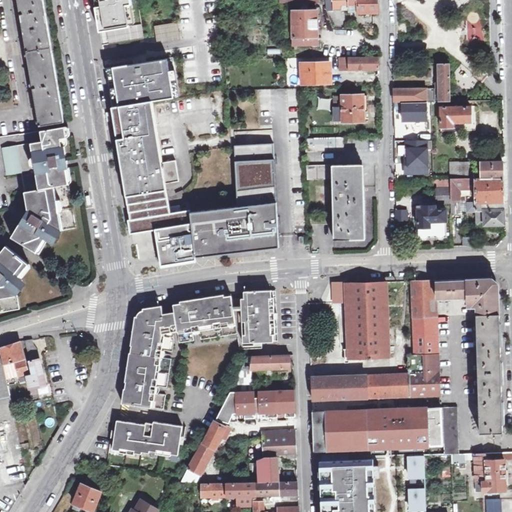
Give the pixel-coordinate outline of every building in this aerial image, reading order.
[(18,0),(39,125),(64,121),(43,0),(18,0)] [(131,25),(126,0),(95,0),(98,12),(101,30),(131,25)] [(333,0),(334,10),(342,10),(342,5),(351,5),(351,7),(353,7),(353,10),(357,10),(357,13),(379,12),(378,0),(333,0)] [(319,45),(317,10),(309,10),(310,6),(302,6),(302,8),(299,8),(299,10),(293,10),(295,45),(319,45)] [(177,22),(155,26),(157,43),(180,40),(177,22)] [(141,25),(115,29),(117,42),(143,38),(141,25)] [(363,57),(349,57),(349,69),(380,68),(380,62),(380,56),(363,57)] [(127,196),(168,190),(167,183),(179,181),(176,160),(163,162),(153,100),(179,96),(173,57),(106,68),(127,196)] [(349,69),(349,57),(341,57),(341,70),(349,69)] [(330,82),(330,64),(312,64),(312,62),(301,62),(302,83),(330,82)] [(394,102),(451,101),(450,63),(438,63),(439,83),(437,83),(437,89),(394,89),(394,102)] [(343,96),(344,121),(344,122),(364,121),(364,112),(368,111),(368,96),(364,96),(364,95),(343,96)] [(344,121),(343,96),(334,96),(335,121),(344,121)] [(320,98),(320,110),(330,109),(330,98),(320,98)] [(471,122),(470,106),(440,107),(441,127),(453,126),(453,123),(471,122)] [(42,136),(43,141),(3,148),(8,176),(22,174),(28,210),(17,212),(20,225),(13,237),(36,251),(44,238),(49,241),(55,232),(77,228),(66,169),(69,168),(68,162),(66,162),(65,155),(67,154),(65,146),(62,147),(61,138),(67,137),(66,131),(66,127),(41,131),(42,136)] [(307,139),(308,152),(345,150),(345,143),(348,142),(348,137),(307,139)] [(427,141),(409,141),(409,156),(405,156),(406,173),(427,173),(427,141)] [(215,255),(280,247),(274,143),(235,145),(238,206),(191,212),(196,257),(215,255)] [(475,178),(474,162),(466,162),(467,172),(461,172),(461,178),(475,178)] [(475,178),(483,178),(483,162),(474,162),(475,178)] [(483,178),(503,177),(503,162),(483,162),(483,178)] [(308,167),(309,180),(334,179),(336,237),(363,236),(362,165),(308,167)] [(212,177),(212,187),(232,186),(231,176),(212,177)] [(450,199),(460,199),(460,189),(476,189),(476,202),(504,201),(503,177),(483,178),(475,178),(461,178),(450,178),(450,180),(450,188),(450,199)] [(437,181),(437,189),(450,188),(450,180),(437,181)] [(450,188),(437,189),(437,203),(451,203),(450,199),(450,188)] [(168,190),(127,196),(131,219),(128,219),(131,234),(156,229),(158,244),(161,261),(196,257),(191,212),(190,209),(181,211),(180,205),(174,206),(175,212),(171,213),(168,190)] [(504,224),(504,201),(476,202),(467,202),(467,199),(460,199),(450,199),(451,203),(451,213),(463,213),(463,205),(467,205),(467,211),(476,211),(477,224),(484,224),(485,225),(504,224)] [(446,236),(446,208),(435,208),(435,205),(418,205),(418,236),(446,236)] [(396,210),(396,220),(407,220),(407,210),(396,210)] [(0,312),(20,308),(17,287),(22,279),(19,276),(28,264),(6,247),(0,255),(0,312)] [(409,375),(410,396),(440,395),(437,302),(437,295),(467,293),(466,298),(470,298),(470,307),(476,307),(476,310),(480,433),(503,432),(503,409),(501,372),(500,332),(499,297),(496,297),(495,283),(490,283),(490,278),(470,279),(436,280),(427,281),(412,281),(414,356),(409,356),(409,375)] [(387,282),(346,283),(347,302),(349,358),(369,358),(369,359),(372,359),(372,358),(389,357),(387,282)] [(347,302),(346,283),(332,284),(333,302),(347,302)] [(177,325),(178,332),(186,331),(186,333),(194,332),(194,334),(201,333),(200,331),(230,327),(230,324),(237,323),(240,346),(249,346),(249,343),(278,342),(276,290),(244,294),(244,298),(233,298),(233,295),(212,298),(174,303),(177,325)] [(167,304),(162,305),(165,323),(166,326),(177,325),(174,303),(167,304)] [(161,324),(165,323),(163,313),(162,305),(143,308),(140,310),(139,313),(139,317),(136,317),(132,344),(134,345),(133,353),(130,353),(126,381),(128,382),(127,389),(125,388),(123,403),(128,404),(152,408),(153,401),(154,401),(155,401),(156,394),(158,395),(160,387),(158,387),(158,380),(156,379),(159,365),(161,365),(162,358),(164,359),(165,351),(163,351),(165,344),(162,343),(163,334),(161,324)] [(163,334),(178,332),(177,325),(166,326),(165,323),(161,324),(163,334)] [(34,339),(25,340),(32,375),(27,376),(31,397),(38,396),(37,387),(46,385),(39,350),(35,345),(34,339)] [(2,360),(0,360),(0,469),(4,486),(28,481),(26,467),(30,466),(31,451),(23,452),(6,377),(27,372),(20,342),(0,348),(0,349),(1,354),(2,360)] [(257,369),(294,368),(293,356),(248,357),(230,389),(258,389),(257,369)] [(350,376),(350,398),(410,396),(409,375),(389,376),(389,374),(350,376)] [(338,399),(337,376),(312,377),(313,400),(338,399)] [(350,376),(337,376),(338,399),(350,398),(350,376)] [(63,388),(53,389),(54,400),(64,399),(63,388)] [(229,423),(232,413),(237,413),(296,411),(295,404),(295,390),(231,390),(231,396),(228,396),(218,417),(229,423)] [(452,455),(459,454),(459,434),(458,407),(443,408),(444,455),(452,455)] [(313,412),(315,450),(425,447),(442,446),(440,408),(313,412)] [(115,434),(114,438),(113,449),(120,450),(119,452),(133,454),(134,452),(141,453),(142,451),(149,452),(149,450),(156,451),(156,453),(170,455),(170,453),(178,454),(180,443),(180,439),(182,425),(154,421),(153,424),(146,423),(146,425),(125,422),(117,420),(115,434)] [(205,442),(203,441),(193,462),(189,468),(201,475),(211,457),(226,427),(215,422),(205,442)] [(265,443),(266,454),(288,454),(288,458),(297,458),(296,431),(266,433),(266,438),(251,439),(251,444),(265,443)] [(459,454),(452,455),(452,463),(469,463),(469,461),(476,461),(476,492),(507,492),(506,460),(511,460),(511,452),(502,453),(502,459),(487,459),(487,453),(459,454)] [(349,453),(321,453),(321,461),(320,461),(322,510),(322,511),(426,511),(425,454),(373,456),(373,459),(349,460),(349,453)] [(278,480),(278,478),(280,478),(280,470),(278,470),(277,458),(266,458),(266,460),(260,461),(261,481),(278,480)] [(89,475),(85,484),(102,491),(106,482),(89,475)] [(202,496),(226,496),(230,496),(238,496),(238,501),(244,502),(244,495),(284,494),(284,499),(299,499),(298,481),(202,484),(202,496)] [(94,511),(102,491),(85,484),(82,483),(73,502),(75,503),(73,507),(79,509),(81,506),(94,511)] [(178,485),(173,492),(179,494),(185,484),(178,485)] [(142,500),(157,509),(159,506),(140,495),(131,509),(132,510),(135,511),(142,500)] [(486,499),(486,511),(501,511),(501,498),(486,499)] [(135,511),(132,510),(130,511),(158,511),(160,511),(157,509),(142,500),(135,511)] [(253,511),(299,511),(299,508),(277,509),(277,511),(266,511),(267,511),(264,511),(263,501),(253,501),(253,511)]
